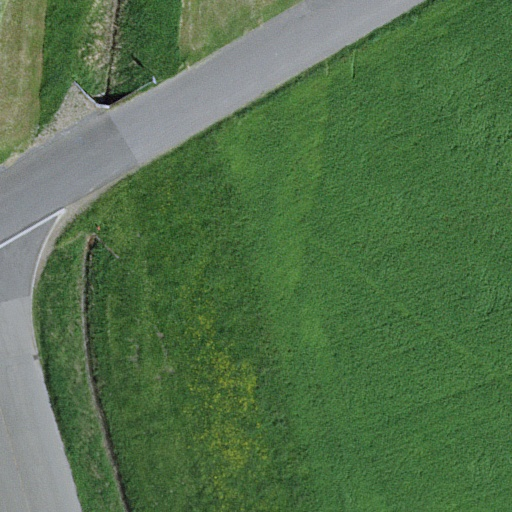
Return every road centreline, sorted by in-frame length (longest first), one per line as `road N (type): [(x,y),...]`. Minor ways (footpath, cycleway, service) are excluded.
road 1 (unclassified): [(371,0),(0,213)]
road 2 (residential): [(0,325),(53,511)]
